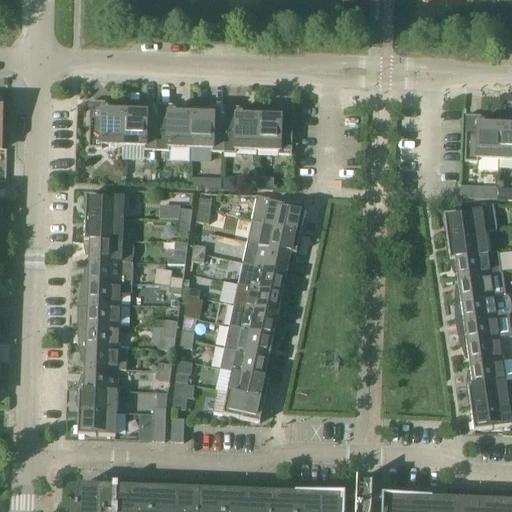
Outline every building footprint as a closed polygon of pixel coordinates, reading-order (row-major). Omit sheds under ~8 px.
[(122,148),(124,109),(103,109),(104,104),(89,103),(89,104),(90,104),(88,150),(101,150),(101,147),(122,148)] [(156,152),(157,106),(143,105),(143,106),(144,107),(144,110),(124,109),(122,148),(143,148),(143,152),(156,152)] [(189,150),(191,112),(170,111),(171,107),(171,108),(171,106),(157,106),(156,152),(168,153),(168,149),(189,150)] [(223,155),(224,108),(210,108),(210,109),(211,109),(211,113),(191,112),(189,150),(210,151),(210,154),(223,155)] [(257,153),(258,114),(238,114),(238,110),(239,110),(239,109),(224,108),(223,155),(235,155),(236,152),(257,153)] [(258,114),(257,153),(278,153),(277,157),(291,157),(292,112),(293,112),(293,111),(278,110),(277,112),(278,112),(278,115),(258,114)] [(498,162),(500,123),(479,122),(479,119),(480,119),(480,118),(465,117),(465,118),(464,164),(477,164),(477,161),(498,162)] [(511,123),(500,123),(498,162),(511,162),(511,123)] [(191,178),(191,190),(203,190),(203,183),(198,179),(191,178)] [(224,179),(223,190),(234,190),(234,185),(229,179),(224,179)] [(84,220),(123,222),(124,199),(104,198),(85,197),(84,220)] [(251,223),(300,234),(305,212),(286,208),(269,204),(269,201),(256,198),(251,223)] [(197,213),(209,215),(211,202),(199,201),(197,213)] [(446,239),(484,234),(496,232),(492,207),(479,207),(480,212),(462,214),(443,217),(446,239)] [(190,225),(191,213),(179,211),(177,224),(183,224),(190,225)] [(208,227),(209,215),(197,213),(195,225),(208,227)] [(122,243),(123,222),(84,220),(84,241),(83,241),(83,242),(122,243)] [(296,254),(300,234),(251,223),(246,244),(296,255),(296,254)] [(188,237),(190,225),(183,224),(177,224),(176,235),(188,237)] [(449,261),(487,255),(484,234),(446,239),(449,260),(449,261)] [(122,244),(122,243),(83,242),(83,243),(88,243),(88,264),(128,265),(131,263),(132,259),(133,251),(131,247),(129,245),(122,244)] [(186,254),(187,246),(175,244),(174,252),(186,254)] [(296,256),(296,255),(246,244),(242,266),(286,275),(291,255),(296,256)] [(191,256),(204,257),(205,249),(193,248),(191,256)] [(487,255),(449,261),(449,262),(454,261),(457,281),(490,277),(500,275),(497,254),(487,255)] [(203,266),(204,257),(191,256),(190,264),(203,266)] [(132,265),(128,265),(88,264),(87,284),(82,284),(82,285),(131,287),(132,265)] [(282,295),(286,275),(242,266),(237,287),(287,297),(287,296),(282,295)] [(455,303),(505,297),(505,296),(493,298),(490,277),(457,281),(460,302),(455,302),(455,303)] [(181,289),(182,281),(170,279),(169,288),(170,288),(181,289)] [(131,295),(131,287),(82,285),(81,307),(120,308),(120,295),(131,295)] [(282,318),(287,297),(237,287),(233,308),(282,318)] [(180,297),(181,289),(170,288),(169,288),(168,296),(180,297)] [(186,299),(198,300),(199,292),(187,291),(186,299)] [(508,318),(505,297),(455,303),(458,325),(508,318)] [(197,308),(198,300),(186,299),(185,307),(197,308)] [(119,329),(120,308),(81,307),(80,328),(119,329)] [(277,339),(282,318),(233,308),(228,329),(277,339)] [(511,331),(510,331),(508,318),(458,325),(461,346),(499,341),(511,339),(511,331)] [(176,332),(177,324),(165,322),(163,331),(166,331),(176,332)] [(118,351),(119,329),(80,328),(80,350),(118,351)] [(277,341),(277,339),(228,329),(224,350),(268,360),(272,340),(277,341)] [(174,340),(176,332),(166,331),(163,331),(162,339),(174,340)] [(180,342),(192,344),(193,336),(181,334),(180,342)] [(469,367),(502,362),(499,341),(461,346),(461,347),(466,347),(469,367)] [(191,352),(192,344),(180,342),(179,350),(191,352)] [(126,351),(118,351),(80,350),(80,351),(84,351),(84,371),(117,373),(125,373),(126,351)] [(264,379),(268,360),(224,350),(219,371),(231,374),(269,382),(269,381),(264,379)] [(466,389),(505,384),(502,362),(469,367),(471,387),(466,388),(466,389)] [(170,376),(171,367),(159,366),(158,374),(170,376)] [(116,394),(117,373),(84,371),(83,392),(78,392),(78,393),(116,394)] [(169,384),(170,376),(158,374),(157,382),(169,384)] [(269,383),(269,382),(231,374),(226,395),(264,403),(268,383),(269,383)] [(175,377),(174,385),(187,387),(188,378),(175,377)] [(470,410),(508,405),(505,384),(466,389),(467,390),(470,410)] [(115,416),(116,394),(78,393),(78,394),(77,415),(115,416)] [(264,403),(226,395),(217,393),(213,415),(241,421),(259,425),(264,403)] [(510,432),(511,431),(511,404),(508,405),(470,410),(473,433),(492,430),(509,428),(510,432)] [(152,421),(165,422),(165,411),(152,410),(152,417),(152,421)] [(115,438),(115,416),(77,415),(76,437),(95,438),(115,438)] [(164,444),(165,422),(152,421),(152,417),(151,444),(164,444)] [(183,445),(183,444),(182,444),(183,422),(171,421),(170,444),(183,445)] [(357,487),(357,482),(356,482),(354,511),(369,511),(371,506),(371,486),(370,486),(370,488),(357,487)] [(295,496),(99,489),(95,488),(78,488),(78,490),(77,490),(72,511),(344,511),(345,505),(344,505),(345,497),(295,495),(295,496)] [(511,511),(511,503),(445,501),(431,501),(431,500),(381,498),(381,506),(380,511),(511,511)]
